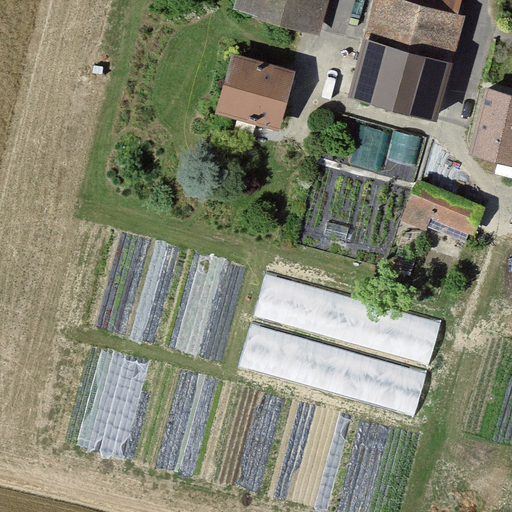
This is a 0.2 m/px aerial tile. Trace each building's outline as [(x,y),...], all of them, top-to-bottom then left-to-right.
[(236,0),(233,10),(316,35),(326,0),(236,0)] [(460,0),(375,0),(349,96),(434,119),(463,17),(456,15),(460,0)] [(292,70),(230,52),(214,108),(276,126),(292,70)] [(511,92),(483,85),(467,153),(511,163),(511,92)] [(419,162),(426,136),(372,122),(365,149),(419,162)] [(482,205),(415,179),(398,219),(424,229),(429,218),(471,235),(482,205)]
